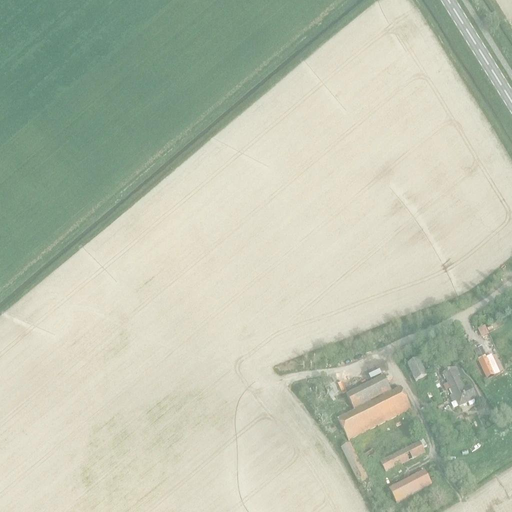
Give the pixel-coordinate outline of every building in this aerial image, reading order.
[(477,362),(485,378),(492,375),(485,359),(477,362)] [(408,365),(415,381),(427,376),(421,360),(408,365)] [(461,380),(459,381),(456,375),(458,374),(455,367),(443,372),(457,404),(475,397),(469,385),(464,387),(461,380)] [(401,389),(392,393),(384,377),(346,395),(354,412),(338,419),(348,441),(411,411),(401,389)] [(380,462),(385,474),(425,454),(419,443),(380,462)] [(340,449),(357,484),(367,479),(349,444),(340,449)] [(388,490),(395,506),(432,487),(424,472),(388,490)]
